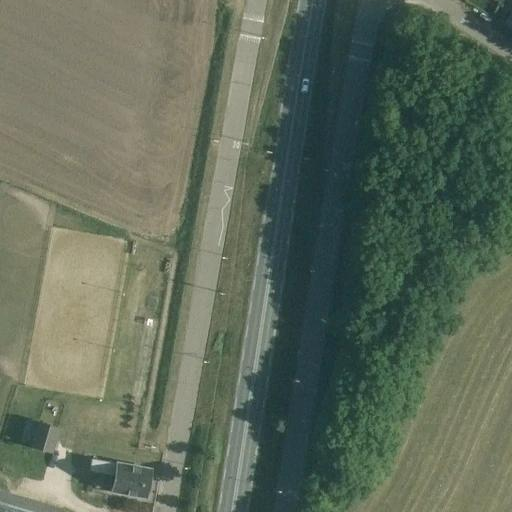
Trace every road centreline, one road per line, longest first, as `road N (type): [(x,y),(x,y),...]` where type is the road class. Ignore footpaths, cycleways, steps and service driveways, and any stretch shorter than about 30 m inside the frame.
road 1 (unclassified): [(167,511),(259,0)]
road 2 (unclassified): [(288,511),(370,0)]
road 3 (primary): [(232,511),(313,0)]
